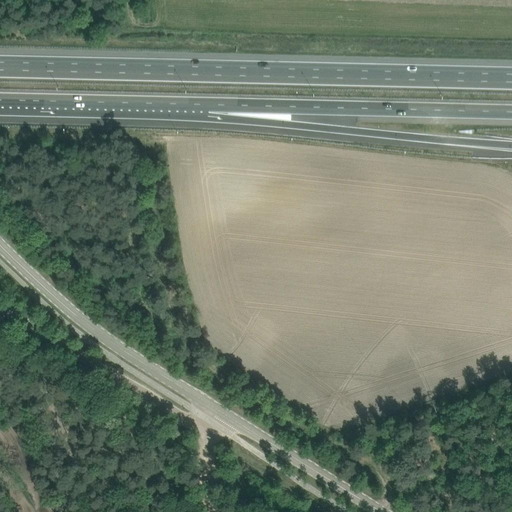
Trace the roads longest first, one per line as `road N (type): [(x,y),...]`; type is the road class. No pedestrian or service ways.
road 1 (motorway): [(511,76),(0,64)]
road 2 (motorway): [(237,104),(319,123),(511,145)]
road 3 (tertiary): [(219,411),(113,345),(0,247)]
road 4 (motorway): [(237,104),(511,111)]
road 5 (unclassified): [(0,307),(191,422),(212,423),(219,411)]
road 6 (motorway): [(0,99),(237,104)]
road 7 (tertiary): [(379,511),(219,411)]
